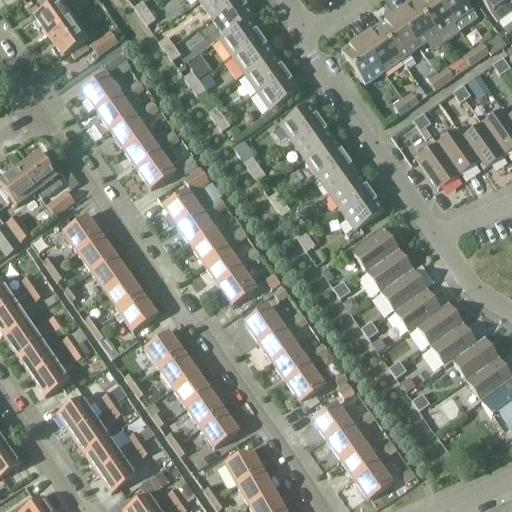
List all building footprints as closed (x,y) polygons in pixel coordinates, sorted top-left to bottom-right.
[(203,0),(199,3),(211,21),(240,1),(238,0),(203,0)] [(440,35),(451,27),(432,0),(418,0),(416,2),(419,6),(413,10),(432,37),(434,39),(440,35)] [(432,0),(451,27),(471,14),(461,0),(432,0)] [(503,0),(478,0),(496,25),(511,14),(511,13),(506,4),(503,0)] [(40,30),(47,39),(71,21),(57,1),(33,19),(35,21),(32,23),(38,31),(40,30)] [(211,21),(223,38),(247,21),(248,22),(252,19),(240,1),(211,21)] [(140,19),(148,12),(143,5),(134,12),(140,19)] [(392,18),(410,43),(416,52),(434,39),(432,37),(413,10),(410,12),(407,8),(392,18)] [(156,23),(148,12),(140,19),(147,29),(156,23)] [(410,43),(392,18),(380,27),(383,31),(378,34),(398,64),(405,73),(415,66),(408,57),(416,52),(410,43)] [(71,21),(47,39),(54,48),(51,50),(57,58),(59,56),(61,59),(69,54),(73,60),(87,50),(83,44),(86,42),(71,21)] [(219,41),(231,60),(260,40),(248,22),(247,21),(223,38),(219,41)] [(116,30),(89,48),(96,59),(123,40),(116,30)] [(381,76),(398,64),(378,34),(374,37),(372,33),(370,34),(358,43),(381,76)] [(173,48),(167,39),(158,46),(164,54),(173,48)] [(231,60),(244,78),(273,58),(260,40),(231,60)] [(371,83),(381,76),(358,43),(346,51),(348,55),(343,58),(364,88),(371,83)] [(481,47),(470,55),(476,63),(487,55),(481,47)] [(173,48),(164,54),(171,64),(180,58),(173,48)] [(118,53),(99,65),(106,76),(124,63),(118,53)] [(476,63),(470,55),(462,60),(468,69),(476,63)] [(211,58),(191,72),(199,82),(218,68),(211,58)] [(244,78),(256,95),(285,76),(273,58),(244,78)] [(497,65),(504,75),(510,72),(502,61),(497,65)] [(492,69),(499,79),(504,75),(497,65),(492,69)] [(445,73),(435,80),(441,87),(441,88),(451,81),(445,73)] [(198,83),(192,75),(183,81),(189,89),(198,83)] [(79,93),(93,113),(117,97),(102,76),(79,93)] [(199,84),(205,93),(206,94),(217,86),(210,76),(199,84)] [(256,95),(269,114),(297,94),(285,76),(256,95)] [(141,80),(131,86),(137,94),(146,88),(141,80)] [(433,93),(441,88),(441,87),(435,80),(428,85),(433,93)] [(198,83),(189,89),(197,99),(205,93),(199,84),(198,83)] [(458,93),(465,104),(470,100),(463,90),(458,93)] [(452,97),(460,107),(465,104),(458,93),(452,97)] [(93,113),(107,133),(130,117),(117,97),(93,113)] [(410,97),(400,104),(406,112),(416,105),(410,97)] [(155,103),(146,109),(151,117),(160,111),(155,103)] [(406,112),(400,104),(392,109),(398,118),(406,112)] [(278,126),(292,146),(320,126),(307,106),(278,126)] [(223,119),(217,110),(208,116),(214,125),(223,119)] [(500,112),(480,126),(503,158),(511,152),(511,129),(506,120),(500,112)] [(107,133),(122,154),(145,138),(130,117),(107,133)] [(418,121),(425,132),(430,128),(423,118),(418,121)] [(223,119),(214,125),(221,135),(230,129),(223,119)] [(413,125),(420,135),(425,132),(418,121),(413,125)] [(292,146),(304,163),(332,143),(320,126),(292,146)] [(480,126),(461,140),(474,162),(477,166),(482,173),(503,158),(480,126)] [(174,130),(165,136),(170,144),(179,138),(174,130)] [(455,132),(435,147),(458,179),(477,166),(474,162),(461,140),(455,132)] [(122,154),(135,173),(159,157),(145,138),(122,154)] [(435,147),(429,139),(421,144),(426,152),(427,152),(414,161),(437,194),(458,179),(435,147)] [(304,163),(316,181),(345,161),(332,143),(304,163)] [(37,156),(17,171),(35,194),(55,180),(47,169),(50,167),(44,159),(42,161),(37,156)] [(159,157),(135,173),(149,192),(172,176),(159,157)] [(252,160),(243,166),(249,175),(258,169),(252,160)] [(177,169),(183,178),(196,170),(190,161),(177,169)] [(316,181),(328,198),(357,178),(345,161),(316,181)] [(265,178),(258,169),(249,175),(256,184),(265,178)] [(35,194),(17,171),(0,183),(0,188),(2,192),(0,193),(0,194),(4,200),(7,199),(15,209),(35,194)] [(207,186),(198,172),(182,184),(190,197),(207,186)] [(328,198),(341,216),(370,196),(357,178),(328,198)] [(194,214),(197,212),(183,193),(160,209),(174,228),(194,214)] [(65,194),(45,209),(53,219),(72,205),(65,194)] [(283,204),(277,195),(268,201),(274,210),(283,204)] [(353,234),(382,214),(370,196),(341,216),(353,234)] [(218,216),(227,210),(221,201),(213,206),(218,216)] [(290,214),(283,204),(274,210),(281,220),(290,214)] [(174,228),(188,249),(211,232),(197,212),(194,214),(174,228)] [(7,226),(21,245),(32,237),(18,218),(7,226)] [(61,236),(74,254),(97,238),(85,220),(61,236)] [(240,225),(231,232),(236,239),(246,233),(240,225)] [(0,251),(5,258),(18,249),(16,246),(2,228),(0,229),(0,251)] [(308,239),(302,230),(293,237),(299,246),(308,239)] [(188,249),(203,270),(226,254),(211,232),(188,249)] [(351,255),(365,276),(398,253),(383,233),(351,255)] [(74,254),(87,272),(110,256),(97,238),(74,254)] [(308,239),(299,246),(306,255),(314,249),(308,239)] [(254,245),(245,251),(250,259),(260,253),(254,245)] [(365,276),(380,297),(412,274),(398,253),(365,276)] [(203,270),(218,291),(240,275),(226,254),(203,270)] [(87,272),(102,293),(124,276),(110,256),(87,272)] [(51,272),(58,268),(51,258),(44,262),(51,272)] [(65,278),(58,268),(51,272),(58,282),(65,278)] [(335,281),(327,269),(320,274),(328,285),(335,281)] [(380,297),(393,315),(425,292),(412,274),(380,297)] [(218,291),(230,309),(253,293),(240,275),(218,291)] [(102,293),(117,316),(140,299),(124,276),(102,293)] [(271,277),(263,282),(270,293),(278,288),(271,277)] [(29,293),(37,288),(31,279),(23,284),(29,293)] [(343,284),(332,292),(336,297),(346,290),(343,284)] [(0,314),(13,305),(0,285),(0,314)] [(71,301),(78,297),(70,287),(64,291),(71,301)] [(29,293),(36,304),(44,299),(37,288),(29,293)] [(285,289),(276,295),(281,303),(290,297),(285,289)] [(346,290),(336,297),(340,302),(350,295),(346,290)] [(407,336),(415,330),(420,327),(439,312),(425,292),(393,315),(407,336)] [(117,316),(131,335),(154,319),(140,299),(117,316)] [(359,309),(352,299),(343,306),(349,316),(359,309)] [(0,314),(0,335),(3,340),(26,324),(13,305),(0,314)] [(429,350),(461,327),(447,307),(439,312),(420,327),(415,330),(429,350)] [(242,326),(256,346),(279,330),(265,310),(242,326)] [(56,329),(63,325),(55,315),(49,319),(56,329)] [(302,315),(293,321),(298,329),(308,323),(302,315)] [(92,330),(98,326),(91,316),(85,320),(92,330)] [(3,340),(17,360),(40,344),(26,324),(3,340)] [(371,324),(361,332),(364,337),(374,329),(371,324)] [(105,336),(98,326),(92,330),(98,341),(105,336)] [(443,370),(450,364),(475,347),(461,327),(429,350),(443,370)] [(374,329),(364,337),(368,342),(378,335),(374,329)] [(256,346),(269,365),(292,349),(279,330),(256,346)] [(71,349),(78,345),(70,335),(64,339),(71,349)] [(143,352),(155,370),(178,354),(166,336),(143,352)] [(386,349),(380,340),(371,347),(377,355),(386,349)] [(467,388),(499,365),(482,342),(475,347),(450,364),(467,388)] [(17,360),(31,381),(54,364),(40,344),(17,360)] [(323,344),(314,350),(319,358),(328,352),(323,344)] [(84,355),(78,345),(71,349),(77,359),(84,355)] [(269,365),(284,386),(306,369),(292,349),(269,365)] [(155,370),(167,387),(190,371),(178,354),(155,370)] [(31,381),(44,400),(68,384),(54,364),(31,381)] [(389,371),(392,377),(403,369),(399,364),(389,371)] [(467,388),(479,406),(511,383),(499,365),(467,388)] [(284,386),(298,406),(321,390),(306,369),(284,386)] [(341,369),(331,375),(337,383),(346,377),(341,369)] [(403,369),(392,377),(396,382),(406,374),(403,369)] [(167,387),(182,408),(205,392),(190,371),(167,387)] [(132,392),(140,385),(134,376),(125,382),(132,392)] [(415,388),(409,380),(400,386),(406,394),(415,388)] [(511,383),(479,406),(490,421),(496,416),(511,438),(511,445),(509,447),(510,449),(511,447),(511,383)] [(349,384),(340,390),(345,398),(354,392),(349,384)] [(148,396),(140,385),(132,392),(139,402),(148,396)] [(98,394),(108,406),(123,396),(116,387),(108,393),(106,390),(98,394)] [(182,408),(197,430),(220,414),(205,392),(182,408)] [(56,417),(70,438),(96,422),(102,418),(94,407),(88,410),(80,399),(56,417)] [(419,411),(429,405),(424,399),(415,405),(419,411)] [(121,412),(114,402),(108,406),(114,416),(121,412)] [(433,411),(429,405),(419,411),(424,417),(433,411)] [(309,423),(323,443),(347,427),(333,406),(309,423)] [(369,410),(360,416),(365,424),(375,418),(369,410)] [(159,425),(165,421),(158,411),(152,415),(159,425)] [(197,430),(213,452),(236,436),(220,414),(197,430)] [(70,438),(85,460),(110,442),(96,422),(70,438)] [(323,443),(337,463),(361,447),(347,427),(323,443)] [(137,447),(143,443),(136,433),(130,437),(137,447)] [(174,447),(180,443),(173,433),(167,437),(174,447)] [(85,460),(98,478),(123,461),(110,442),(85,460)] [(150,453),(143,443),(137,447),(143,457),(150,453)] [(187,453),(180,443),(174,447),(180,457),(187,453)] [(390,444),(381,451),(387,460),(397,454),(390,444)] [(337,463),(352,484),(376,468),(361,447),(337,463)] [(0,451),(0,482),(19,469),(5,448),(0,451)] [(223,466),(234,486),(259,472),(248,452),(223,466)] [(123,461),(98,478),(111,497),(135,480),(123,461)] [(376,468),(352,484),(365,503),(389,487),(376,468)] [(415,476),(410,468),(401,473),(407,481),(415,476)] [(234,486),(246,507),(271,493),(259,472),(234,486)] [(151,482),(149,483),(156,494),(167,486),(160,476),(151,482)] [(186,486),(176,493),(182,502),(183,503),(193,497),(186,486)] [(219,499),(211,488),(203,495),(210,505),(219,499)] [(167,497),(174,507),(182,502),(176,493),(175,492),(167,497)] [(281,511),(271,493),(246,507),(248,511),(281,511)] [(124,511),(157,511),(147,496),(124,511)] [(53,511),(43,497),(22,511),(53,511)] [(221,511),(226,509),(219,499),(210,505),(215,511),(221,511)] [(189,511),(182,502),(174,507),(177,511),(189,511)]
